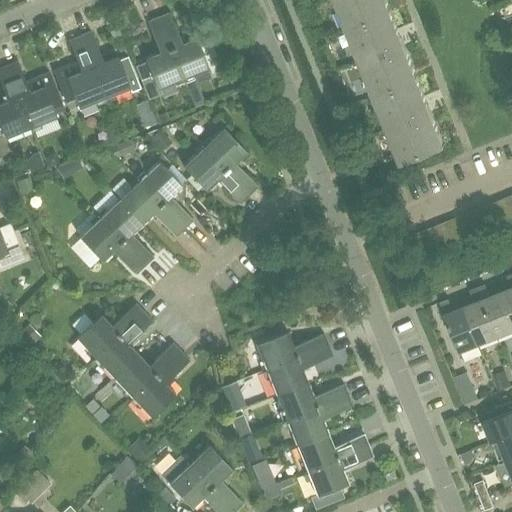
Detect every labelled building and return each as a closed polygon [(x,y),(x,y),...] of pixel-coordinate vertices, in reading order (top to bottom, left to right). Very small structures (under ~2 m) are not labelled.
[(390,9),(386,0),(335,0),(346,26),(390,9)] [(417,76),(398,28),(390,9),(346,26),(373,94),(417,76)] [(169,12),(157,16),(182,78),(208,68),(211,74),(222,69),(211,41),(200,46),(196,36),(181,42),(169,12)] [(147,21),(159,51),(144,57),(146,61),(135,66),(148,99),(159,94),(157,89),(182,78),(157,16),(147,21)] [(91,31),(79,35),(104,97),(130,87),(117,55),(103,61),(91,31)] [(66,104),(76,100),(78,107),(104,97),(79,35),(68,40),(76,60),(53,70),(66,104)] [(49,71),(25,81),(17,60),(6,65),(30,126),(56,116),(53,110),(63,106),(49,71)] [(5,137),(30,126),(6,65),(0,67),(0,83),(6,100),(0,102),(0,125),(0,126),(5,137)] [(444,144),(429,107),(417,76),(373,94),(401,162),(444,144)] [(155,122),(151,112),(140,117),(144,127),(155,123),(155,122)] [(169,120),(166,112),(160,115),(158,116),(160,123),(169,120)] [(223,127),(202,147),(248,195),(257,186),(235,162),(246,151),(223,127)] [(150,138),(162,150),(171,141),(160,129),(150,138)] [(109,131),(106,136),(110,141),(116,140),(118,135),(115,130),(109,131)] [(120,155),(133,149),(129,139),(116,145),(120,155)] [(240,203),(248,195),(202,147),(183,165),(206,190),(217,179),(240,203)] [(44,167),(38,151),(31,154),(21,166),(23,171),(29,169),(30,172),(44,167)] [(47,165),(53,166),(57,161),(54,156),(49,155),(46,159),(47,165)] [(61,176),(73,168),(69,161),(54,167),(61,176)] [(158,161),(139,179),(159,201),(184,228),(193,220),(170,195),(181,185),(158,161)] [(34,189),(29,176),(16,181),(20,193),(34,189)] [(139,179),(118,198),(141,223),(153,212),(175,237),(184,228),(159,201),(139,179)] [(511,199),(510,195),(499,199),(507,220),(511,218),(511,199)] [(118,198),(99,217),(145,265),(154,257),(131,233),(141,223),(118,198)] [(499,199),(488,203),(497,224),(507,220),(499,199)] [(488,203),(477,208),(486,229),(497,224),(488,203)] [(477,208),(466,212),(475,233),(486,229),(477,208)] [(466,212),(455,217),(464,237),(475,233),(466,212)] [(136,274),(145,265),(99,217),(79,235),(102,260),(113,249),(136,274)] [(455,217),(444,221),(453,242),(464,237),(455,217)] [(444,221),(433,226),(441,246),(453,242),(444,221)] [(433,226),(422,230),(430,251),(441,246),(433,226)] [(0,268),(24,258),(13,230),(0,234),(0,268)] [(422,230),(411,234),(419,255),(430,251),(422,230)] [(511,286),(500,291),(511,320),(511,272),(506,274),(511,286)] [(484,283),(477,286),(497,336),(511,329),(511,320),(500,291),(489,295),(484,283)] [(474,301),(463,305),(478,343),(497,336),(477,286),(470,289),(474,301)] [(448,298),(440,301),(444,313),(443,313),(459,351),(478,343),(463,305),(452,310),(448,298)] [(76,337),(94,356),(113,340),(144,311),(135,302),(111,325),(101,314),(76,337)] [(94,356),(113,377),(129,363),(138,354),(128,343),(152,320),(144,311),(113,340),(94,356)] [(29,323),(25,327),(17,334),(29,347),(40,336),(29,323)] [(287,331),(255,343),(266,369),(328,344),(323,333),(292,345),(287,331)] [(113,377),(132,396),(150,379),(181,351),(172,342),(148,364),(138,354),(129,363),(113,377)] [(266,369),(276,395),(307,382),(301,367),(332,355),(328,344),(266,369)] [(165,382),(189,360),(181,351),(150,379),(132,396),(151,417),(175,394),(165,382)] [(510,386),(504,370),(492,375),(498,390),(510,386)] [(276,395),(286,420),(348,394),(343,383),(313,395),(307,382),(276,395)] [(286,420),(296,445),(327,432),(322,418),(353,406),(348,394),(286,420)] [(230,410),(245,405),(241,397),(227,403),(230,410)] [(482,421),(489,441),(511,432),(511,400),(494,408),(497,415),(482,421)] [(296,445),(306,470),(368,444),(363,433),(333,446),(327,432),(296,445)] [(511,432),(489,441),(490,442),(493,441),(501,463),(505,461),(505,460),(511,457),(511,432)] [(257,446),(252,433),(250,434),(239,439),(244,451),(257,446)] [(148,450),(137,438),(125,448),(136,461),(148,450)] [(179,454),(233,511),(243,503),(220,479),(231,468),(208,444),(188,463),(179,454)] [(343,497),(339,486),(347,483),(341,468),(372,456),(368,444),(306,470),(316,494),(310,496),(315,508),(343,497)] [(33,454),(23,447),(15,460),(25,466),(33,454)] [(473,454),(471,448),(461,452),(463,458),(473,454)] [(233,511),(179,454),(159,473),(191,507),(202,496),(217,511),(233,511)] [(136,464),(127,455),(119,464),(128,473),(136,464)] [(511,457),(505,460),(505,461),(501,463),(504,469),(507,470),(503,476),(511,481),(511,457)] [(36,469),(16,489),(31,503),(50,483),(36,469)] [(279,481),(281,487),(288,484),(286,478),(279,481)] [(473,484),(479,497),(488,493),(483,480),(473,484)] [(168,506),(175,499),(160,484),(153,491),(161,500),(162,499),(168,506)] [(494,506),(488,493),(479,497),(484,510),(494,506)]
